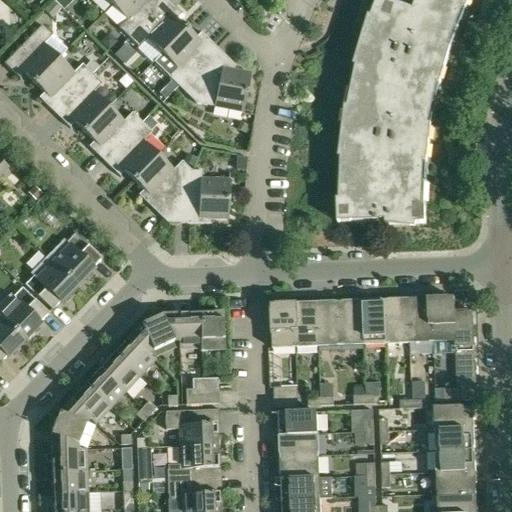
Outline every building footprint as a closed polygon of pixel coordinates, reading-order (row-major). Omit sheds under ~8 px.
[(0,0),(0,29),(15,15),(1,0),(0,0)] [(55,0),(55,1),(62,8),(67,3),(67,0),(55,0)] [(119,29),(128,38),(165,0),(116,0),(111,5),(127,21),(119,29)] [(146,39),(161,54),(186,29),(176,19),(181,14),(165,0),(128,38),(138,47),(146,39)] [(376,0),(369,16),(353,67),(345,107),(338,159),(337,224),(385,222),(385,226),(425,224),(424,205),(426,163),(431,125),(439,85),(450,49),(465,10),(469,0),(376,0)] [(60,10),(53,2),(44,11),(52,19),(60,10)] [(23,74),(34,84),(58,59),(43,44),(52,36),(41,26),(4,64),(19,79),(23,74)] [(168,77),(178,87),(216,48),(201,33),(195,38),(186,29),(161,54),(176,69),(168,77)] [(108,51),(117,43),(108,34),(100,43),(108,51)] [(125,45),(114,56),(124,66),(135,54),(125,45)] [(178,87),(195,104),(243,113),(250,75),(233,71),(234,66),(216,48),(178,87)] [(39,99),(54,113),(91,75),(81,65),(73,73),(58,59),(34,84),(44,94),(39,99)] [(85,68),(92,75),(99,67),(91,61),(85,68)] [(73,123),(84,133),(108,107),(93,93),(101,84),(91,75),(54,113),(69,128),(73,123)] [(161,87),(159,89),(153,95),(162,104),(170,95),(161,87)] [(89,147),(104,162),(141,123),(131,114),(123,122),(108,107),(84,133),(93,142),(89,147)] [(123,172),(133,182),(158,156),(143,141),(151,133),(141,123),(104,162),(118,176),(123,172)] [(236,130),(249,136),(250,129),(240,123),(236,130)] [(183,163),(192,168),(197,160),(187,155),(183,163)] [(191,172),(181,162),(173,170),(158,156),(133,182),(143,191),(139,196),(167,223),(191,172)] [(236,157),(235,171),(245,172),(246,157),(236,157)] [(281,188),(297,187),(296,168),(281,168),(281,188)] [(200,172),(191,172),(167,223),(209,224),(209,219),(228,220),(229,181),(200,180),(200,172)] [(34,187),(27,193),(35,201),(42,195),(34,187)] [(63,241),(46,258),(77,288),(94,271),(92,269),(100,260),(74,235),(66,244),(63,241)] [(24,286),(51,312),(59,303),(61,305),(77,288),(46,258),(30,275),(33,278),(24,286)] [(48,315),(21,289),(13,298),(10,295),(0,305),(0,318),(24,342),(41,325),(40,324),(48,315)] [(433,356),(455,355),(455,342),(454,313),(455,313),(454,299),(431,300),(433,343),(432,343),(433,356)] [(410,344),(432,343),(433,343),(431,300),(408,301),(410,344)] [(408,301),(385,302),(387,345),(410,344),(408,301)] [(385,302),(363,303),(364,346),(387,345),(385,302)] [(363,303),(340,304),(341,347),(364,346),(363,303)] [(317,304),(294,305),(296,349),(319,348),(317,304)] [(340,304),(317,304),(319,348),(341,347),(340,304)] [(272,349),(296,349),(294,305),(271,306),(272,349)] [(455,342),(455,355),(456,389),(442,390),(443,402),(476,401),(473,313),(455,313),(454,313),(455,342)] [(222,314),(200,315),(201,349),(200,350),(200,353),(223,352),(222,314)] [(133,334),(129,338),(148,356),(152,352),(173,342),(178,342),(179,342),(178,315),(172,316),(163,320),(161,316),(140,326),(142,329),(133,334)] [(200,349),(200,350),(201,349),(200,315),(178,315),(179,342),(178,342),(179,350),(200,349)] [(0,364),(6,358),(8,359),(24,342),(0,318),(0,364)] [(129,338),(114,354),(140,377),(155,361),(148,356),(129,338)] [(114,354),(99,370),(125,393),(140,377),(114,354)] [(99,370),(84,386),(110,409),(125,393),(99,370)] [(192,391),(192,393),(205,393),(204,380),(192,381),(192,391)] [(217,393),(217,381),(217,380),(204,380),(205,393),(217,393)] [(84,386),(70,402),(89,419),(89,420),(90,421),(95,425),(110,409),(84,386)] [(274,389),(274,391),(275,409),(298,408),(297,388),(274,389)] [(217,393),(205,393),(192,393),(192,391),(185,391),(186,406),(218,405),(217,393)] [(378,396),(366,397),(366,406),(379,405),(378,396)] [(167,407),(177,407),(177,397),(167,397),(167,407)] [(353,406),(366,406),(366,397),(353,397),(353,406)] [(308,408),(321,407),(321,398),(308,399),(308,408)] [(333,398),(321,398),(321,407),(333,407),(333,398)] [(399,401),(400,410),(412,410),(412,401),(399,401)] [(412,410),(425,409),(424,401),(412,401),(412,410)] [(50,446),(51,453),(77,452),(77,451),(77,446),(85,424),(89,420),(90,421),(89,420),(89,419),(70,402),(66,406),(62,416),(58,413),(50,435),(54,438),(50,446)] [(148,402),(141,409),(149,416),(155,409),(148,402)] [(473,407),(435,409),(435,431),(473,430),(473,407)] [(135,416),(142,423),(149,416),(141,409),(135,416)] [(166,431),(178,430),(178,448),(216,447),(215,428),(219,427),(218,411),(165,413),(166,431)] [(317,413),(279,415),(280,437),(318,436),(317,413)] [(388,420),(379,421),(379,433),(388,433),(388,432),(388,420)] [(373,421),(364,421),(355,422),(356,434),(357,434),(373,434),(373,421)] [(435,431),(436,453),(474,451),(473,430),(435,431)] [(380,446),(388,446),(396,445),(396,432),(388,432),(388,433),(379,433),(380,446)] [(357,446),(374,446),(373,434),(357,434),(357,446)] [(322,435),(322,456),(331,456),(332,435),(322,435)] [(120,446),(130,446),(130,437),(120,436),(120,446)] [(280,437),(280,459),(318,457),(318,436),(280,437)] [(136,440),(136,450),(147,449),(146,440),(136,440)] [(380,446),(381,454),(389,455),(388,446),(380,446)] [(167,466),(167,483),(221,481),(220,466),(217,466),(216,447),(178,448),(179,466),(167,466)] [(136,450),(137,462),(147,461),(147,449),(136,450)] [(121,459),(130,459),(130,450),(120,450),(121,459)] [(51,453),(52,474),(86,473),(85,451),(77,451),(77,452),(51,453)] [(436,453),(437,474),(475,473),(474,451),(436,453)] [(390,472),(408,471),(408,453),(389,454),(390,472)] [(280,459),(281,480),(319,479),(318,457),(280,459)] [(375,477),(374,464),(366,464),(366,477),(375,477)] [(381,464),(381,477),(390,476),(389,464),(381,464)] [(52,474),(52,496),(87,495),(86,473),(52,474)] [(437,474),(438,496),(476,494),(475,473),(437,474)] [(381,477),(381,489),(390,489),(390,476),(381,477)] [(375,489),(375,477),(366,477),(366,490),(375,489)] [(281,480),(282,502),(320,500),(319,479),(281,480)] [(180,500),(180,511),(218,511),(218,497),(221,497),(221,481),(167,483),(168,500),(180,500)] [(131,493),(131,483),(121,483),(122,493),(131,493)] [(138,498),(153,498),(152,483),(138,483),(138,498)] [(132,502),(131,493),(122,493),(122,503),(132,502)] [(438,496),(438,511),(476,511),(476,494),(438,496)] [(52,496),(52,511),(87,511),(87,495),(52,496)] [(282,502),(282,511),(320,511),(320,500),(282,502)]
